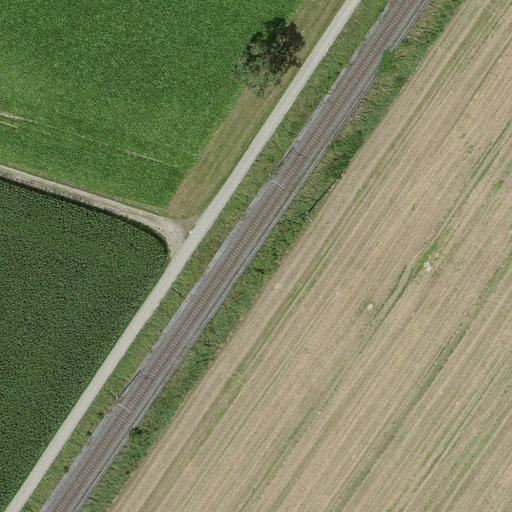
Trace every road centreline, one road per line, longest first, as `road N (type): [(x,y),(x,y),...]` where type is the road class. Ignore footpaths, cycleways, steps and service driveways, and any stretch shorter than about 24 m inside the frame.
road 1 (track): [(355,0),(13,511)]
road 2 (track): [(199,234),(0,168)]
